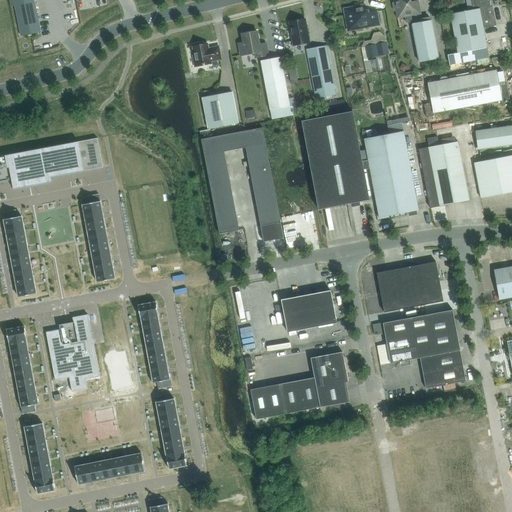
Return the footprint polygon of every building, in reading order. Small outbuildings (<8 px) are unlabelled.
[(41,32),(34,0),(13,0),(21,36),(41,32)] [(407,0),(394,0),(395,3),(393,3),(394,7),(393,7),(394,11),(396,10),(398,18),(405,16),(406,23),(412,22),(411,15),(420,13),(418,1),(410,2),(410,0),(408,0),(407,0)] [(471,0),(473,9),(490,6),(489,0),(471,0)] [(354,6),(343,8),(344,15),(346,15),(349,27),(349,29),(356,28),(357,30),(368,28),(367,26),(379,24),(376,11),(366,13),(365,6),(355,8),(354,6)] [(473,9),(450,14),(457,53),(487,48),(483,28),(496,26),(492,7),(491,7),(490,6),(473,9)] [(309,43),(305,19),(289,22),(294,46),(309,43)] [(420,63),(439,59),(431,21),(432,21),(431,20),(412,24),(420,63)] [(259,44),(257,31),(242,34),(244,43),(239,44),(241,56),(254,53),(255,58),(268,56),(266,43),(259,44)] [(211,63),(210,61),(221,59),(218,47),(211,48),(211,49),(208,50),(207,44),(203,45),(202,44),(203,44),(202,43),(195,45),(195,46),(193,46),(195,56),(193,56),(195,66),(197,66),(211,64),(211,63)] [(388,54),(386,43),(366,47),(368,58),(388,54)] [(336,95),(326,46),(306,49),(316,99),(336,95)] [(280,57),(261,61),(270,110),(272,119),(297,114),(294,97),(288,98),(280,57)] [(377,59),(366,60),(367,69),(378,69),(377,59)] [(497,73),(497,70),(428,83),(433,113),(502,100),(502,103),(510,102),(507,84),(505,85),(503,72),(497,73)] [(208,128),(238,123),(232,92),(202,98),(208,128)] [(256,117),(254,110),(246,111),(247,119),(256,117)] [(364,170),(370,169),(368,160),(362,161),(353,111),(302,121),(318,210),(370,200),(364,170)] [(511,144),(511,126),(475,131),(478,149),(511,144)] [(246,147),(266,143),(263,128),(232,133),(235,149),(246,147)] [(419,210),(404,131),(364,139),(368,160),(370,169),(379,218),(419,210)] [(204,155),(224,151),(235,149),(232,133),(201,139),(204,155)] [(437,137),(427,139),(429,147),(418,149),(430,208),(469,201),(458,142),(456,142),(442,145),(439,145),(437,137)] [(98,138),(0,156),(0,182),(11,180),(13,189),(52,182),(51,177),(103,168),(98,138)] [(246,147),(249,163),(269,159),(266,143),(246,147)] [(224,151),(204,155),(207,171),(227,167),(224,151)] [(171,251),(156,154),(123,159),(138,256),(171,251)] [(511,155),(474,163),(481,198),(511,192),(511,155)] [(252,179),(272,175),(269,159),(249,163),(252,179)] [(227,167),(207,171),(210,186),(230,183),(227,167)] [(255,194),(275,190),(272,175),(252,179),(255,194)] [(230,183),(210,186),(213,202),(233,198),(230,183)] [(275,190),(255,194),(258,210),(278,206),(275,190)] [(87,204),(82,205),(97,282),(115,279),(100,201),(98,202),(97,196),(99,195),(85,197),(87,204)] [(233,198),(213,202),(216,218),(236,214),(233,198)] [(278,206),(258,210),(261,226),(281,222),(278,206)] [(16,210),(2,213),(3,214),(5,213),(6,219),(4,220),(18,297),(36,294),(22,216),(17,217),(16,210)] [(236,214),(216,218),(219,234),(239,230),(236,214)] [(281,222),(261,226),(264,242),(284,238),(281,222)] [(89,258),(85,241),(79,242),(83,260),(89,258)] [(416,265),(420,285),(440,281),(436,262),(416,265)] [(423,305),(420,285),(416,265),(396,269),(404,309),(423,305)] [(499,300),(511,297),(511,266),(494,270),(499,300)] [(384,312),(404,309),(396,269),(377,273),(384,312)] [(440,281),(420,285),(423,305),(443,301),(440,281)] [(337,322),(331,292),(281,301),(287,331),(337,322)] [(170,380),(168,367),(167,367),(158,315),(156,302),(138,306),(141,318),(151,370),(150,370),(153,383),(157,382),(158,389),(172,386),(171,386),(169,386),(168,380),(170,380)] [(423,316),(429,345),(431,356),(437,355),(460,350),(453,310),(423,316)] [(60,330),(46,332),(55,380),(69,378),(72,392),(87,389),(85,380),(100,377),(88,314),(73,317),(73,322),(59,325),(60,330)] [(429,345),(423,316),(383,323),(390,363),(420,358),(422,371),(439,367),(437,355),(431,356),(429,345)] [(24,327),(6,330),(9,343),(19,394),(19,395),(21,407),(23,407),(25,413),(22,413),(22,414),(36,412),(35,405),(39,404),(36,391),(26,339),(27,339),(24,327)] [(439,367),(439,370),(463,366),(460,350),(437,355),(439,367)] [(350,402),(346,382),(348,382),(343,352),(311,358),(314,378),(250,390),(256,419),(350,402)] [(463,366),(439,370),(442,385),(466,381),(463,366)] [(442,385),(439,370),(439,367),(422,371),(426,388),(430,388),(441,386),(442,385)] [(174,399),(156,402),(169,469),(187,465),(174,399)] [(473,421),(404,433),(414,489),(483,477),(473,421)] [(43,423),(25,427),(37,494),(55,490),(43,423)] [(358,433),(303,443),(308,472),(339,467),(341,477),(365,472),(358,433)] [(141,453),(75,467),(78,484),(145,471),(141,453)] [(304,476),(311,511),(330,508),(323,472),(304,476)] [(481,497),(484,511),(502,511),(499,493),(481,497)] [(95,507),(119,503),(117,495),(94,498),(95,507)] [(169,511),(168,504),(164,504),(162,498),(149,500),(149,501),(152,501),(153,506),(150,507),(151,511),(169,511)] [(448,503),(449,511),(468,511),(466,499),(448,503)]
